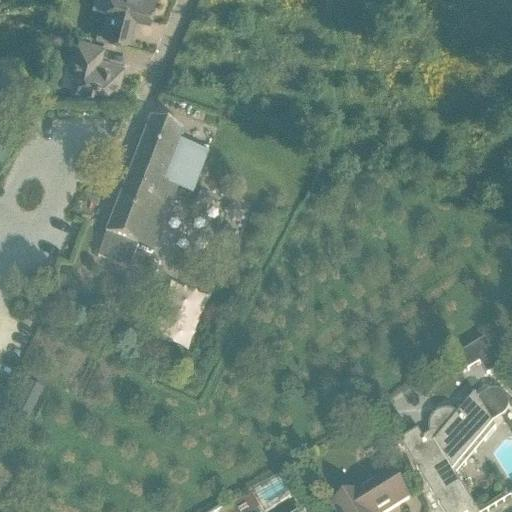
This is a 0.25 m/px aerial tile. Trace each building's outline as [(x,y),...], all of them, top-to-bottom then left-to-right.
[(102,31),(110,33),(130,38),(135,17),(148,20),(152,0),(108,0),(106,9),(108,10),(102,31)] [(49,29),(46,41),(56,43),(62,39),(63,32),(49,29)] [(76,89),(79,90),(99,94),(99,91),(116,95),(123,64),(100,59),(103,45),(76,38),(69,67),(81,70),(76,89)] [(115,209),(97,257),(115,264),(129,269),(129,268),(137,249),(151,254),(152,255),(169,209),(178,188),(191,193),(207,154),(178,143),(182,133),(168,128),(150,120),(143,137),(115,209)] [(458,353),(471,382),(498,369),(486,340),(458,353)] [(26,385),(12,412),(26,419),(40,392),(26,385)] [(418,431),(400,442),(442,511),(467,511),(465,509),(473,504),(456,477),(466,465),(462,462),(481,440),(485,443),(495,430),(475,396),(458,416),(451,412),(446,412),(440,413),(435,415),(431,419),(429,425),(429,430),(430,436),(423,440),(418,431)] [(332,508),(334,511),(388,511),(409,499),(392,472),(360,492),(359,491),(332,508)]
